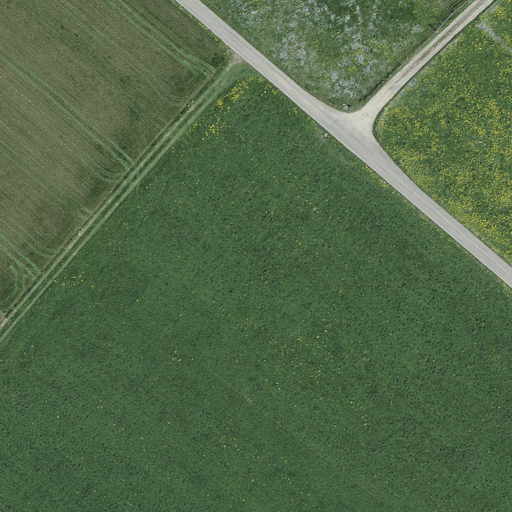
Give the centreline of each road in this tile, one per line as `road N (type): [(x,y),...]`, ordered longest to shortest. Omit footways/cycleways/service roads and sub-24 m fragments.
road 1 (unclassified): [(511,276),(186,0)]
road 2 (track): [(0,341),(248,54)]
road 3 (track): [(346,135),(485,0)]
